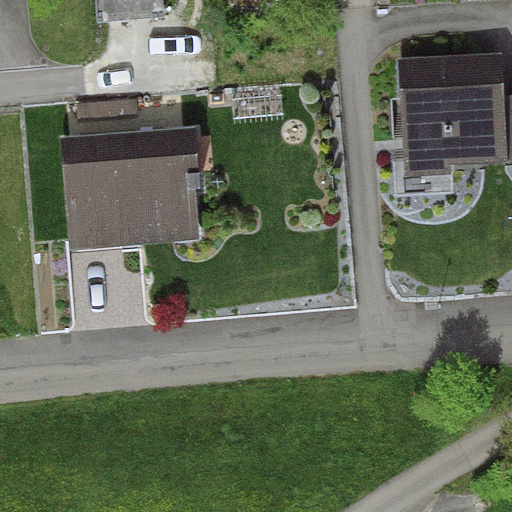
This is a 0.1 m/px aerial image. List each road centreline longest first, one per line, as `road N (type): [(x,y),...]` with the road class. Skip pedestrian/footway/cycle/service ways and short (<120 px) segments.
road 1 (residential): [(511,339),(0,385)]
road 2 (residential): [(374,511),(511,424)]
